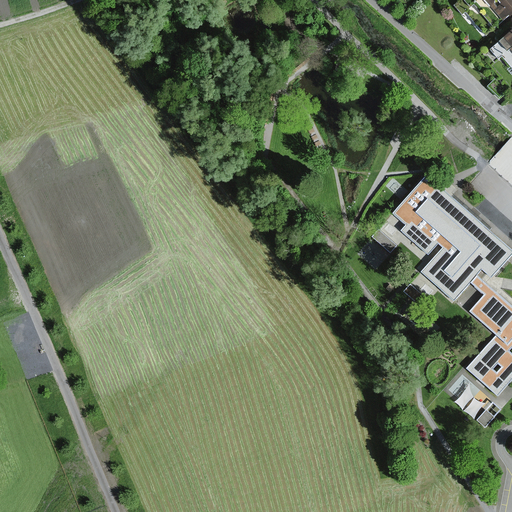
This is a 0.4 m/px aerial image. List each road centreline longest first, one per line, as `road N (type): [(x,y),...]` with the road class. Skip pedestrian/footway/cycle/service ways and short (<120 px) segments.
road 1 (track): [(115,511),(0,231)]
road 2 (residential): [(511,125),(375,0)]
